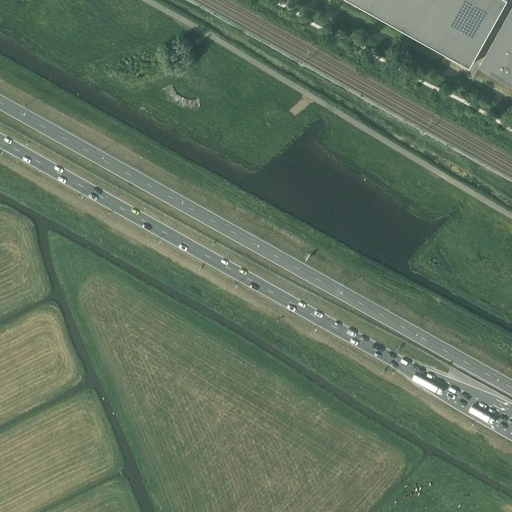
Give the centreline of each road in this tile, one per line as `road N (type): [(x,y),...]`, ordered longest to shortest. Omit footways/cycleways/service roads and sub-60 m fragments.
road 1 (trunk): [(511,388),(0,102)]
road 2 (trunk): [(0,140),(511,425)]
